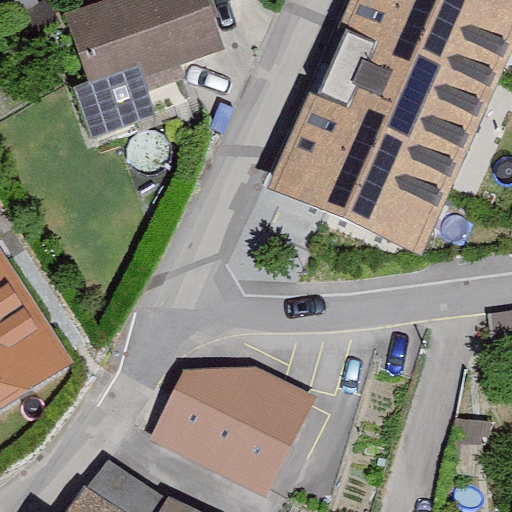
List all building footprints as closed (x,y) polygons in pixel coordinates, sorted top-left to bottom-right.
[(203,0),(107,0),(64,15),(91,97),(221,53),(203,0)] [(511,67),(511,50),(390,0),(347,0),(281,159),(445,228),(511,67)] [(0,232),(0,391),(72,347),(0,232)] [(236,365),(180,364),(144,440),(265,499),(310,401),(236,365)] [(209,511),(204,507),(169,494),(103,460),(66,511),(209,511)]
